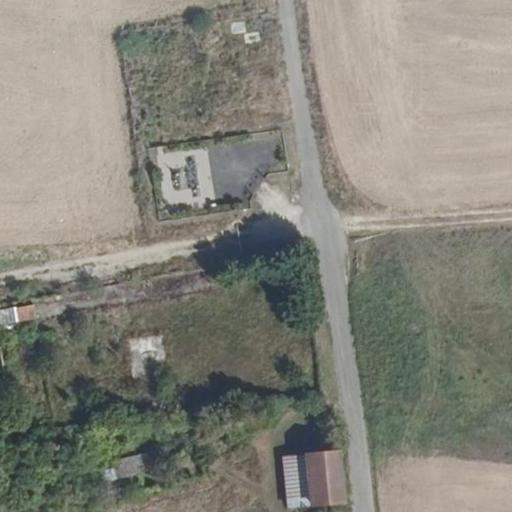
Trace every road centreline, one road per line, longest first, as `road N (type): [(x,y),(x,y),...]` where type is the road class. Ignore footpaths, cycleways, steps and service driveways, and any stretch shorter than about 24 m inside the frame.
road 1 (track): [(0,288),(322,226),(511,214)]
road 2 (unclassified): [(367,511),(287,0)]
